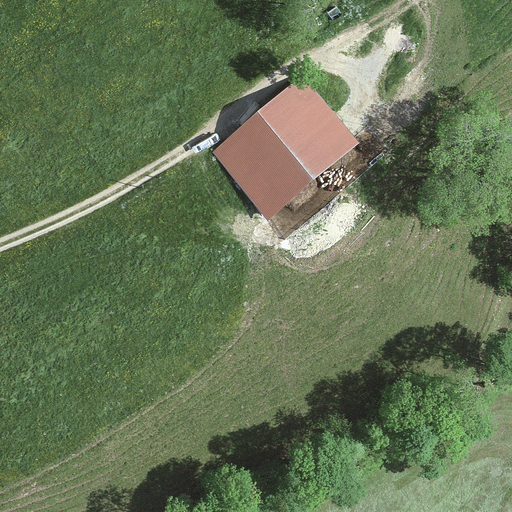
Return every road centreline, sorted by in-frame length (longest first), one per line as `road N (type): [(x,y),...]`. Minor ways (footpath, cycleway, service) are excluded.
road 1 (track): [(0,241),(161,159),(260,84)]
road 2 (track): [(405,0),(260,84)]
